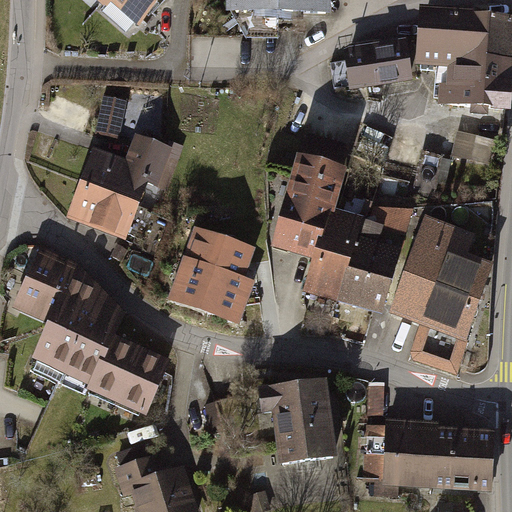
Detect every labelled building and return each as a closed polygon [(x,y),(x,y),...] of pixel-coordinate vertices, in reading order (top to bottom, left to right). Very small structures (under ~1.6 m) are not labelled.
[(112,0),(141,24),(161,0),(112,0)] [(223,0),(223,8),(329,9),(329,0),(223,0)] [(508,101),(511,10),(416,6),(414,62),(437,63),(436,98),(508,101)] [(411,78),(405,36),(342,45),(348,87),(411,78)] [(95,131),(117,136),(125,102),(103,97),(95,131)] [(495,139),(461,130),(453,160),(487,169),(495,139)] [(66,216),(124,238),(145,181),(164,188),(180,148),(136,132),(126,158),(93,146),(66,216)] [(347,172),(296,159),(273,253),(312,263),(304,296),(382,316),(399,252),(360,242),(365,222),(336,214),(347,172)] [(474,238),(425,220),(389,318),(464,346),(492,271),(465,261),(474,238)] [(197,236),(173,304),(237,326),(252,285),(244,282),(253,255),(197,236)] [(145,410),(167,362),(111,337),(121,315),(73,265),(41,251),(17,305),(49,320),(33,354),(91,380),(89,385),(145,410)] [(270,389),(279,470),(335,464),(326,383),(270,389)] [(374,411),(389,411),(389,383),(374,383),(374,411)] [(384,487),(491,496),(496,437),(444,433),(444,425),(393,421),(393,430),(372,428),(368,476),(385,478),(384,487)] [(134,495),(138,511),(195,511),(184,468),(159,475),(154,459),(117,470),(125,497),(134,495)]
